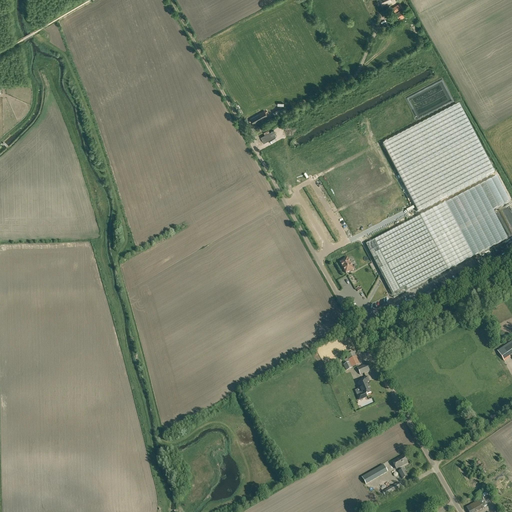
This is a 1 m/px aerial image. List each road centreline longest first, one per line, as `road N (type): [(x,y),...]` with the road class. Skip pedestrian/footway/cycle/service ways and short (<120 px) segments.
road 1 (unclassified): [(461,511),(248,136)]
road 2 (track): [(248,136),(353,79),(388,7)]
road 3 (track): [(248,136),(170,0)]
